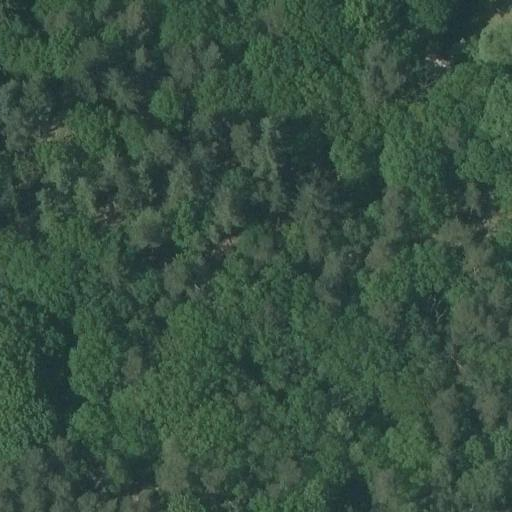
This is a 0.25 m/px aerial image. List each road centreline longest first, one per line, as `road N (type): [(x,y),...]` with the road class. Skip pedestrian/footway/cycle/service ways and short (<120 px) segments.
road 1 (track): [(0,358),(511,237)]
road 2 (track): [(323,0),(511,102)]
road 3 (track): [(0,388),(41,442),(85,478),(156,511)]
